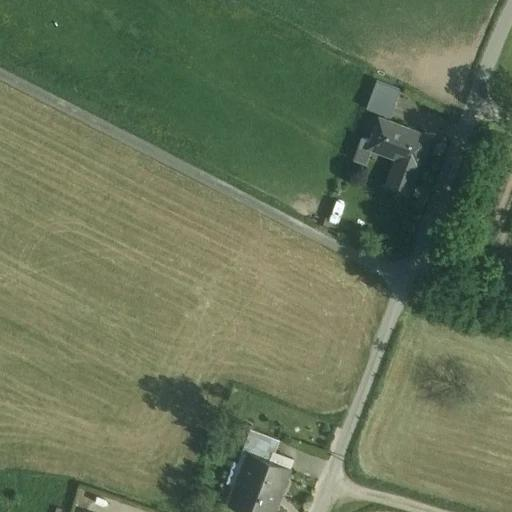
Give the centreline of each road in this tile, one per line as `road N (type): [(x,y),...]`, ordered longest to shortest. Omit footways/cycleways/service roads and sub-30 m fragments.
road 1 (unclassified): [(318,511),(511,0)]
road 2 (track): [(0,72),(407,277)]
